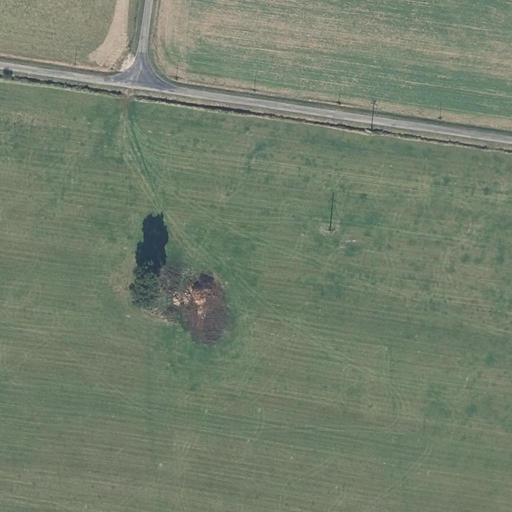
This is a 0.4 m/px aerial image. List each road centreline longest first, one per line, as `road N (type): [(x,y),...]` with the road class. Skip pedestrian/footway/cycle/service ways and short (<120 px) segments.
road 1 (unclassified): [(138,85),(511,140)]
road 2 (unclassified): [(0,64),(138,85)]
